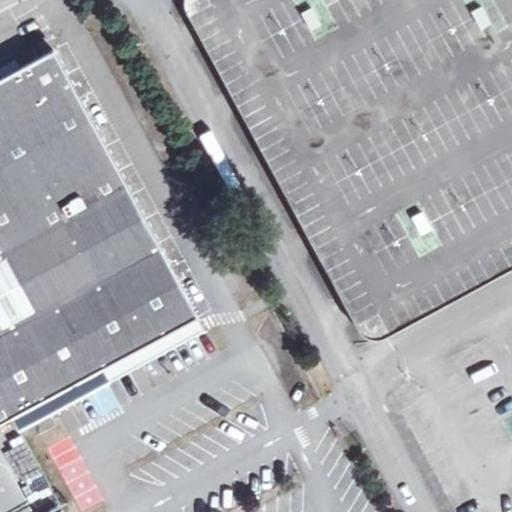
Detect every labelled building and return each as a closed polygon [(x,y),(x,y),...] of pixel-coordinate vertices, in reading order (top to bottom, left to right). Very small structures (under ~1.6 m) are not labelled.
[(511,0),(186,0),(186,7),(188,14),(198,31),(236,101),(310,237),(349,309),(361,331),(365,335),(370,339),(376,340),(383,340),(388,338),(511,270),(511,0)] [(37,62),(0,81),(0,170),(107,366),(175,330),(199,316),(55,52),(37,62)] [(60,393),(107,366),(0,170),(0,396),(11,417),(60,393)] [(209,215),(212,221),(219,217),(216,211),(209,215)] [(0,422),(11,417),(0,396),(0,422)]
